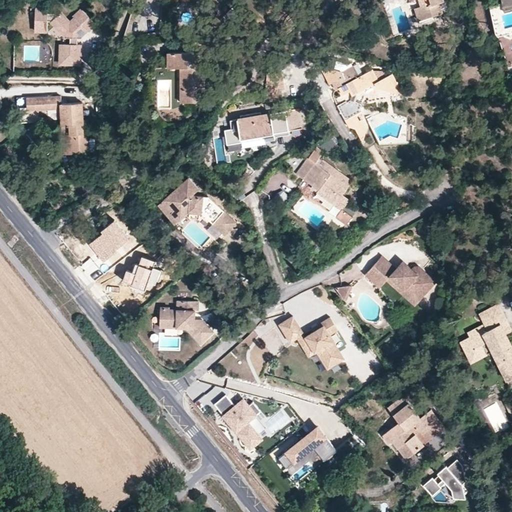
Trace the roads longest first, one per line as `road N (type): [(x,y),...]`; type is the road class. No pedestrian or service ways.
road 1 (residential): [(168,401),(274,303),(338,268),(442,187)]
road 2 (tertiary): [(168,401),(0,194)]
road 3 (unknown): [(52,259),(148,201),(126,126),(145,54)]
road 4 (tertiary): [(259,511),(168,401)]
